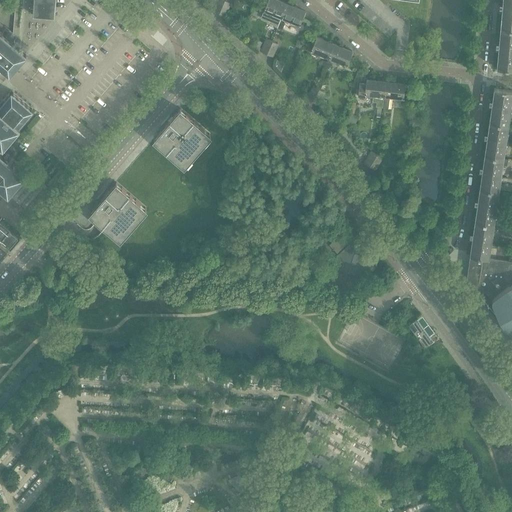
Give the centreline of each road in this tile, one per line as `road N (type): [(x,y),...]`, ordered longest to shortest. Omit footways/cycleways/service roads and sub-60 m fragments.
road 1 (residential): [(429,263),(323,133),(185,0)]
road 2 (tertiary): [(0,286),(178,82)]
road 3 (secondary): [(416,275),(280,118)]
road 4 (residential): [(303,0),(384,69),(479,78)]
road 5 (residential): [(429,263),(458,227),(479,78)]
road 6 (secondary): [(416,275),(506,408)]
road 7 (residential): [(272,280),(341,287),(379,302),(416,275)]
road 8 (secondary): [(511,387),(416,275)]
